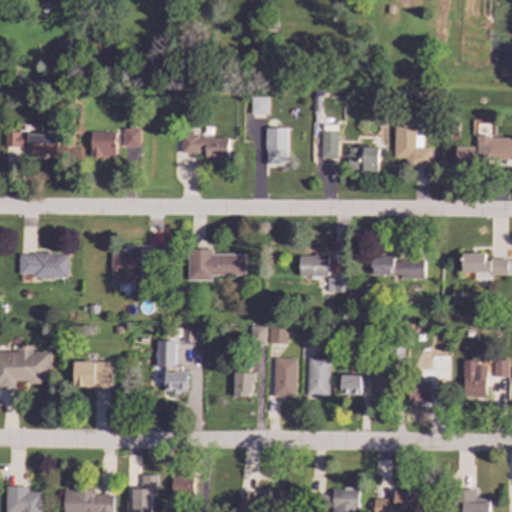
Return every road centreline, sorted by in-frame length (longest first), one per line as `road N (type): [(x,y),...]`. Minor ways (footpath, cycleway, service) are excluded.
road 1 (residential): [(511,446),(0,441)]
road 2 (residential): [(511,212),(0,208)]
